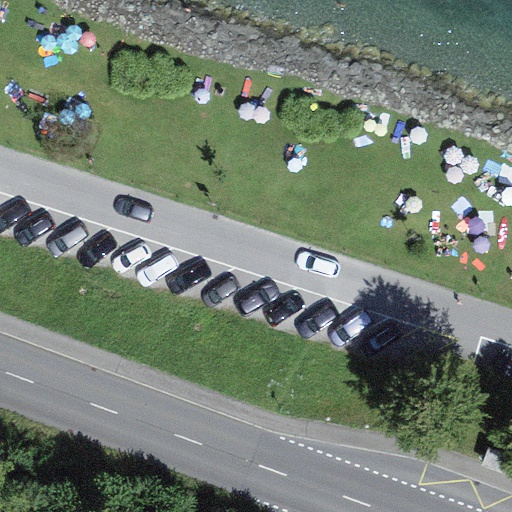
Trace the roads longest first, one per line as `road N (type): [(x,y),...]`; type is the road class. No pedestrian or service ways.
road 1 (residential): [(0,169),(511,333)]
road 2 (secondary): [(0,367),(392,511)]
